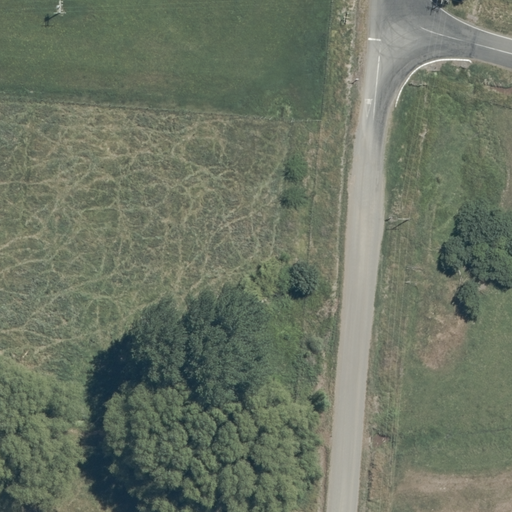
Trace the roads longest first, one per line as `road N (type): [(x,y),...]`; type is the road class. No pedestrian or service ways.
road 1 (unclassified): [(341,511),(381,41),(392,9)]
road 2 (unclassified): [(392,9),(414,29),(511,51)]
